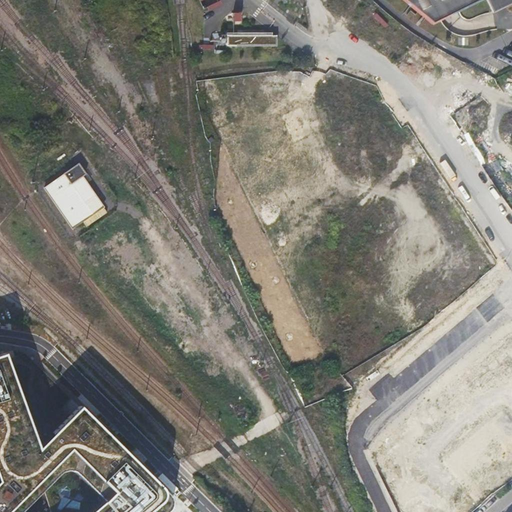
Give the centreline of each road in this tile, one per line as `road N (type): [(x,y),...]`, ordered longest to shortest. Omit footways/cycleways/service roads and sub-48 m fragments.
road 1 (unclassified): [(511,250),(403,95),(369,69),(315,0)]
road 2 (unknown): [(511,293),(359,423),(355,450),(384,511)]
road 3 (residential): [(0,336),(52,353),(210,511)]
